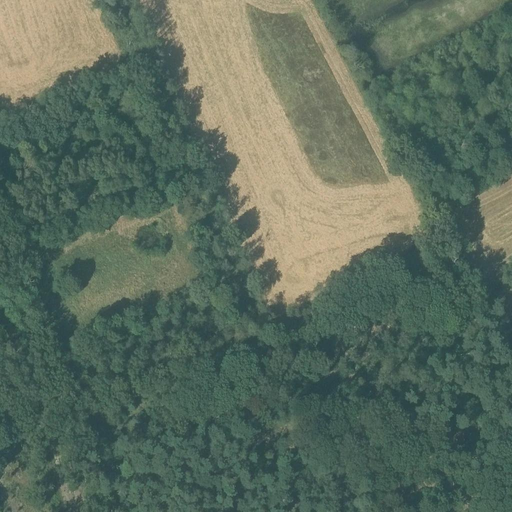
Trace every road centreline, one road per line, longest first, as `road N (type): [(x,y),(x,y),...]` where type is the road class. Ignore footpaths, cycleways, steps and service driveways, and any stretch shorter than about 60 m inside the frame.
road 1 (track): [(115,0),(294,412),(357,451),(394,511)]
road 2 (track): [(40,511),(10,397),(0,388)]
